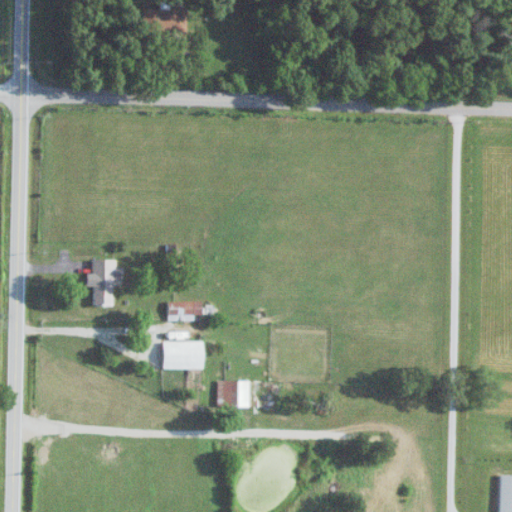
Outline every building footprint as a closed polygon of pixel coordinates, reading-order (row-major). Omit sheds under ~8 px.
[(141,32),(183,32),(183,9),(141,9),(141,32)] [(88,305),(109,305),(109,280),(119,280),(119,268),(112,268),(112,260),(88,260),(88,305)] [(197,301),(164,301),(164,320),(197,320),(197,301)] [(199,342),(160,342),(160,370),(199,370),(199,342)] [(216,407),(277,407),(277,381),(216,381),(216,407)]
